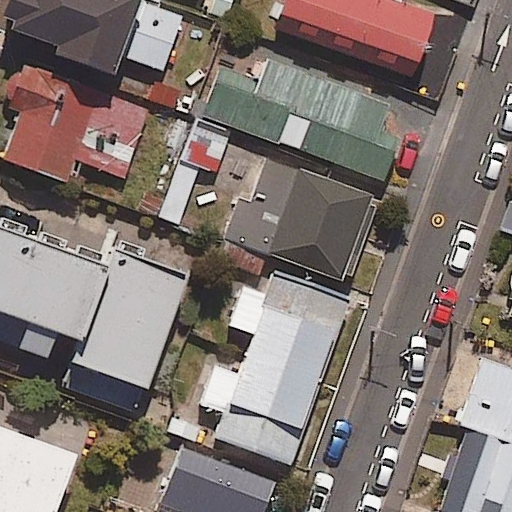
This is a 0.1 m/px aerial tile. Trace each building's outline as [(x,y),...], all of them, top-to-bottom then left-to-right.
[(155,0),(1,0),(0,4),(0,20),(110,64),(116,50),(159,67),(182,10),(155,0)] [(432,6),(412,0),(280,0),(272,27),(410,72),(432,6)] [(386,103),(266,60),(260,80),(218,64),(201,111),(381,176),(394,138),(376,131),(386,103)] [(146,107),(26,61),(9,105),(19,108),(2,153),(69,178),(77,158),(121,174),(146,107)] [(199,167),(214,173),(228,136),(191,122),(155,214),(178,223),(199,167)] [(237,196),(214,258),(260,275),(269,249),(345,278),(376,197),(266,155),(250,200),(237,196)] [(511,204),(507,203),(497,230),(511,235),(511,204)] [(108,261),(0,221),(0,337),(42,353),(53,324),(78,333),(60,382),(134,409),(182,274),(113,249),(108,261)] [(343,292),(271,268),(263,292),(241,284),(228,323),(251,331),(238,371),(213,363),(200,402),(222,409),(214,434),(287,458),(343,292)] [(511,284),(495,334),(511,339),(511,284)] [(466,427),(511,442),(511,368),(487,361),(466,427)] [(49,511),(72,450),(0,424),(0,511),(49,511)] [(511,511),(511,442),(466,427),(440,506),(458,511),(511,511)] [(258,511),(271,477),(181,445),(161,501),(191,511),(258,511)]
